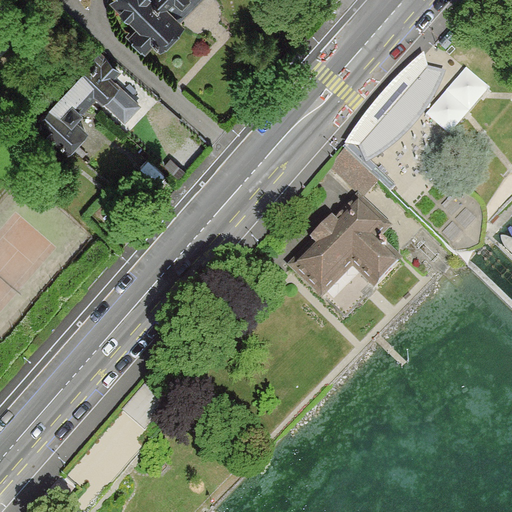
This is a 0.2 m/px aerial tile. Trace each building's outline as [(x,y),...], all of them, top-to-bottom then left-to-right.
[(115,0),(140,25),(132,34),(147,50),(158,41),(161,44),(184,21),(182,19),(200,0),(115,0)] [(72,85),(90,102),(98,95),(127,121),(142,104),(113,77),(122,70),(102,53),(72,85)] [(428,68),(424,55),(408,68),(380,98),(361,124),(345,149),(358,150),(369,166),(372,163),(409,135),(429,110),(440,92),(446,74),(428,68)] [(434,106),(451,121),(484,85),(467,70),(434,106)] [(90,102),(72,85),(38,122),(71,151),(85,137),(70,123),(90,102)] [(365,203),(383,185),(366,169),(349,152),(331,170),(365,203)] [(393,232),(362,201),(294,269),(325,300),(357,269),(380,292),(405,267),(382,243),(393,232)]
